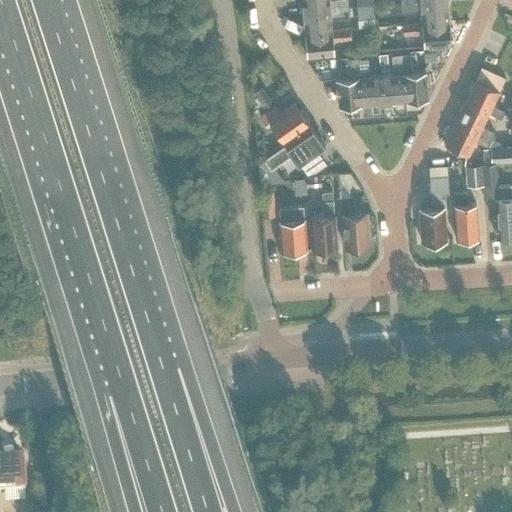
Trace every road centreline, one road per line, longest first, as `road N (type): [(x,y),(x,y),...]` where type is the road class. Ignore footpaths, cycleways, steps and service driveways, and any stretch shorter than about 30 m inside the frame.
road 1 (unclassified): [(279,359),(247,260),(219,0)]
road 2 (motorway): [(0,13),(108,353)]
road 3 (motorway): [(156,339),(47,0)]
road 4 (tertiary): [(0,385),(279,359)]
road 5 (residential): [(390,203),(270,35),(262,0)]
road 6 (tertiary): [(279,359),(511,340)]
road 7 (residential): [(390,203),(491,0)]
road 8 (motorway): [(239,511),(190,370),(156,339)]
road 9 (motorway): [(210,511),(156,339)]
road 10 (motorway): [(108,353),(155,511)]
road 11 (motorway): [(108,353),(97,395),(129,511)]
